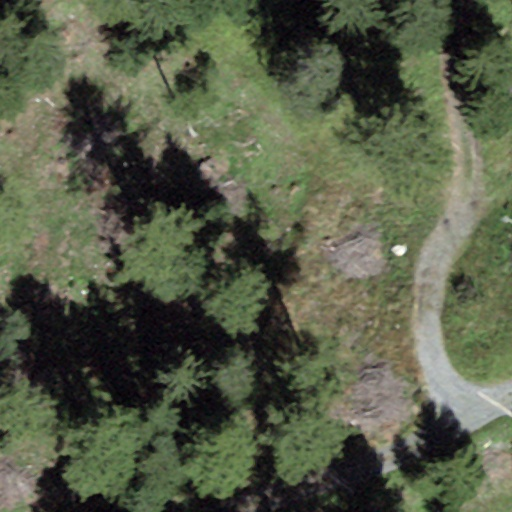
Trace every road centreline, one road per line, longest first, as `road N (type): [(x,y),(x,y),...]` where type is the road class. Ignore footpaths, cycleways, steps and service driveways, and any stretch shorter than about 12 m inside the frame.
road 1 (track): [(460,432),(436,293),(463,145),(450,0)]
road 2 (track): [(511,392),(460,432),(214,511)]
